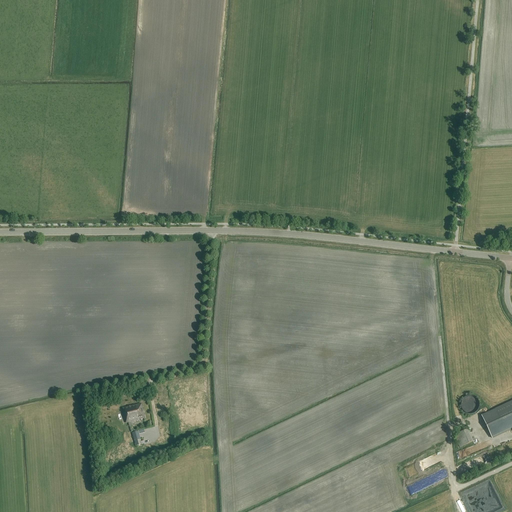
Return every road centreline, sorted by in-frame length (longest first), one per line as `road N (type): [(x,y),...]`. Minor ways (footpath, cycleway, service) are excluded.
road 1 (tertiary): [(455,252),(247,231),(0,232)]
road 2 (unclassified): [(455,252),(477,0)]
